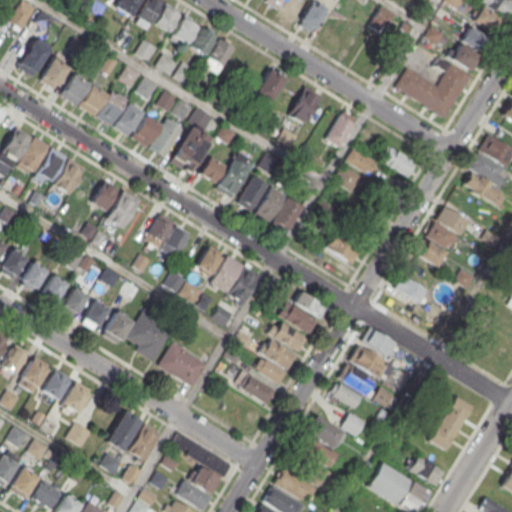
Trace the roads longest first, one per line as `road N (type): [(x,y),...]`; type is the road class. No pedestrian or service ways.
road 1 (residential): [(0,89),(352,306)]
road 2 (residential): [(255,464),(0,305)]
road 3 (residential): [(448,151),(207,0)]
road 4 (residential): [(352,306),(510,403)]
road 5 (residential): [(352,306),(255,464)]
road 6 (residential): [(448,151),(352,306)]
road 7 (residential): [(442,511),(511,399)]
road 8 (residential): [(511,48),(448,151)]
